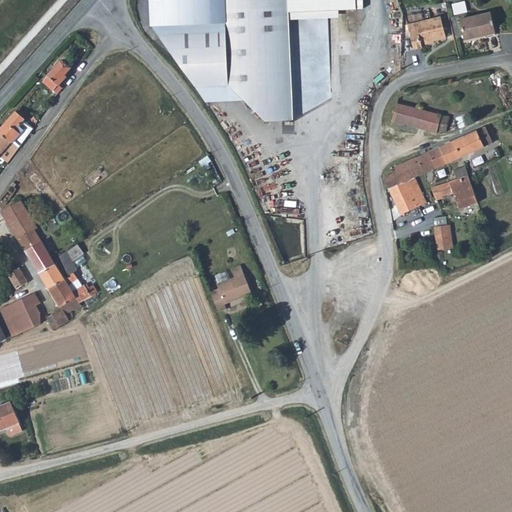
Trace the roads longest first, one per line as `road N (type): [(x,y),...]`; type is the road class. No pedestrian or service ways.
road 1 (residential): [(318,390),(347,365),(382,280),(383,219),(370,148),(379,104),(409,76),(511,60)]
road 2 (unclassified): [(318,390),(224,157),(102,0)]
road 3 (unclassified): [(0,476),(318,390)]
road 4 (unknown): [(318,390),(327,365),(317,298),(318,177),(329,143)]
road 5 (unknown): [(329,143),(374,41),(376,0)]
road 6 (secondary): [(89,0),(0,100)]
road 7 (unclassified): [(365,511),(318,390)]
road 8 (unknown): [(329,143),(304,25)]
